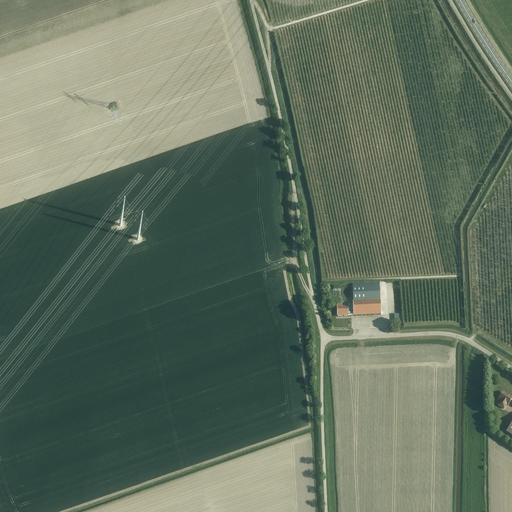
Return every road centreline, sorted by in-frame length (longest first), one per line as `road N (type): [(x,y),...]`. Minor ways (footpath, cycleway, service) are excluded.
road 1 (unclassified): [(323,339),(251,0)]
road 2 (unclassified): [(511,368),(452,335),(323,339)]
road 3 (unclassified): [(325,511),(323,339)]
